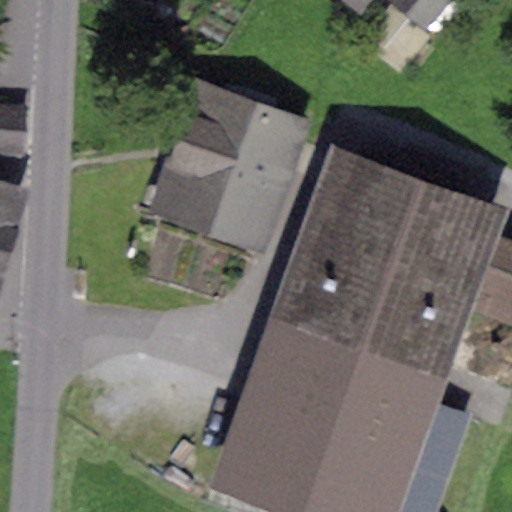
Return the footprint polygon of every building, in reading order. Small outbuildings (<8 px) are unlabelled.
[(402,0),(424,19),(439,0),(402,0)] [(163,199),(260,233),(276,188),(278,189),(301,124),(219,95),(209,124),(192,118),(163,199)] [(0,147),(13,149),(16,108),(0,107),(0,147)] [(425,511),(462,413),(415,397),(452,295),(473,237),(483,209),(351,161),(239,474),(343,511),(425,511)] [(0,266),(13,226),(2,222),(12,192),(0,187),(0,266)] [(511,317),(511,250),(473,237),(452,295),(511,317)]
